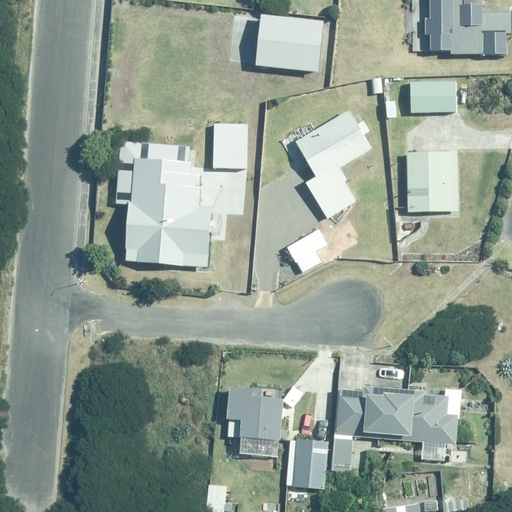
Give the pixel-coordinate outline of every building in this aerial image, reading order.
[(459,0),(428,0),(428,17),(424,17),(423,51),(449,52),(449,55),(505,56),(505,36),(511,37),(511,12),(482,11),(482,8),(460,7),(459,0)] [(455,82),(409,82),(409,115),(455,114),(455,82)] [(347,110),(296,141),(293,142),(313,176),(302,183),(325,220),(356,201),(338,171),(373,150),(364,135),(370,131),(363,121),(356,125),(347,110)] [(246,124),(212,124),(211,170),(245,171),(246,124)] [(459,129),(406,128),(404,212),(457,213),(459,129)] [(186,149),(139,146),(138,160),(133,159),(130,202),(127,201),(124,250),(136,251),(135,266),(207,271),(211,207),(198,206),(200,178),(192,177),(192,164),(185,163),(186,149)] [(389,168),(363,169),(364,184),(390,183),(389,168)] [(326,244),(316,228),(284,248),(301,275),(321,262),(314,251),(326,244)] [(364,473),(365,456),(351,455),(353,438),(420,444),(419,461),(443,463),(445,445),(456,446),(460,390),(443,388),(443,394),(371,388),(374,349),(339,347),(330,471),(364,473)] [(254,389),(230,386),(228,386),(224,422),(228,422),(225,448),(242,450),(243,439),(282,443),(286,401),(254,398),(254,389)] [(327,443),(295,441),(292,487),(324,489),(327,443)] [(494,506),(491,474),(480,475),(482,495),(472,496),(473,508),(494,506)] [(230,486),(206,484),(204,511),(244,511),(245,503),(229,502),(230,486)]
